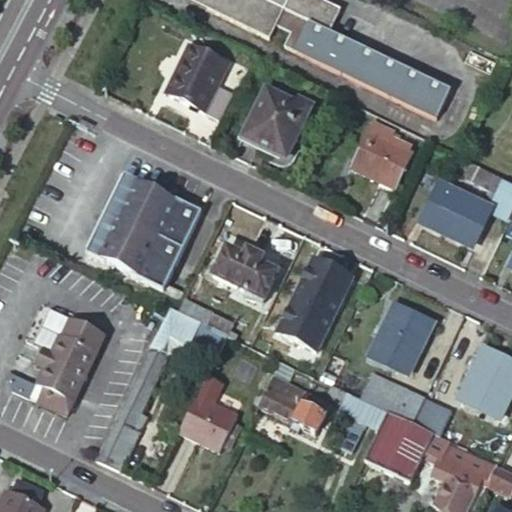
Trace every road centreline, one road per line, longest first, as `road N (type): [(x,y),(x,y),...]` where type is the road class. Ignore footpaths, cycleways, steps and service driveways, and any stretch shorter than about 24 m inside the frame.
road 1 (residential): [(511,317),(13,69)]
road 2 (residential): [(0,439),(149,511)]
